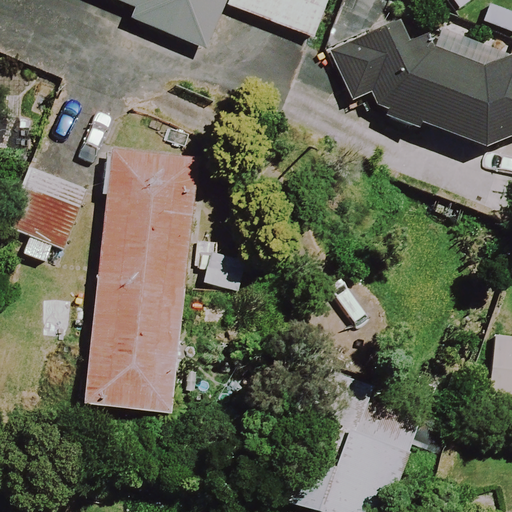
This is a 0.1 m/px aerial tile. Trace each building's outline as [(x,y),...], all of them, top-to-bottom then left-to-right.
[(92,0),(128,15),(124,25),(202,57),(220,12),(309,50),(329,0),(92,0)] [(441,0),(453,17),(476,0),(441,0)] [(375,35),(328,48),(345,112),(368,107),(380,127),(403,135),(442,139),(492,161),(511,145),(511,55),(494,49),(485,61),(429,38),(433,23),(387,5),(375,35)] [(192,164),(108,156),(105,197),(97,196),(77,411),(169,419),(192,164)] [(83,195),(23,173),(1,235),(61,256),(83,195)] [(511,335),(493,333),(483,407),(511,411),(511,335)] [(378,511),(417,413),(302,369),(251,502),(278,511),(378,511)]
